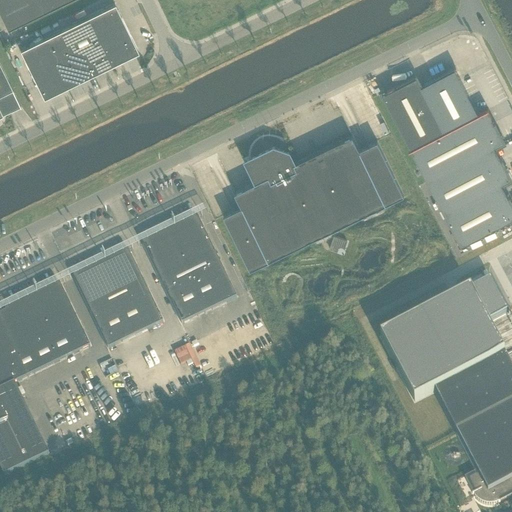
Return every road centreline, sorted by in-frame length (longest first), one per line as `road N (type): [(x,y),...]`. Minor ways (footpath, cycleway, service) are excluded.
road 1 (unclassified): [(0,244),(478,10)]
road 2 (unclassified): [(0,146),(175,63)]
road 3 (unclassified): [(175,63),(306,0)]
